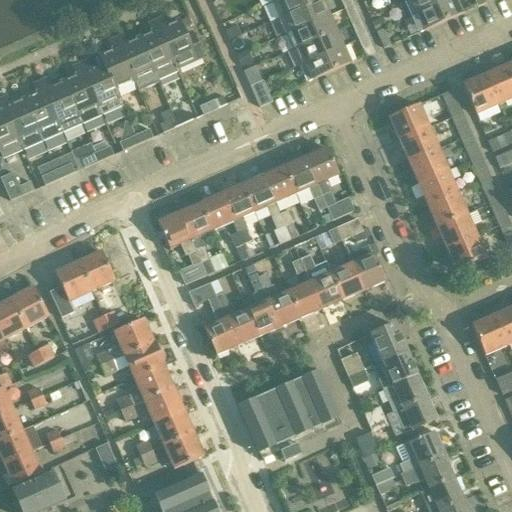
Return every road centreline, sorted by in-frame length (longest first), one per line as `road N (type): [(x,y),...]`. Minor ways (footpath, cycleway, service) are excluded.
road 1 (residential): [(511,486),(335,108)]
road 2 (residential): [(124,201),(262,511)]
road 3 (residential): [(124,201),(335,108)]
road 4 (residential): [(335,108),(511,27)]
road 5 (residential): [(0,259),(124,201)]
